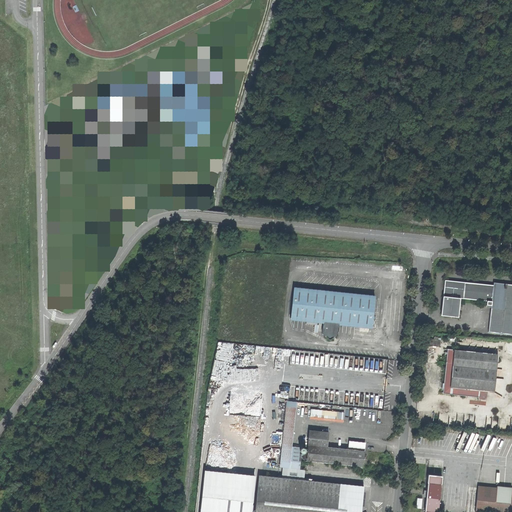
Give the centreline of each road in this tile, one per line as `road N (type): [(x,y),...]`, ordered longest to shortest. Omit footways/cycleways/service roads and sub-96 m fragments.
road 1 (unclassified): [(426,240),(163,216),(138,231),(80,316)]
road 2 (unclassified): [(44,304),(36,0)]
road 3 (track): [(511,234),(213,199)]
road 4 (unclassified): [(397,511),(426,240)]
road 5 (track): [(178,305),(160,511)]
